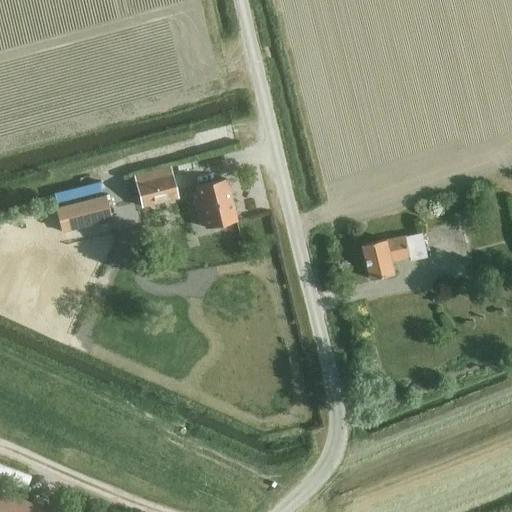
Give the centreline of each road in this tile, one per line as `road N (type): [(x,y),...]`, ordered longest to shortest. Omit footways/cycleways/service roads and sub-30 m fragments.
road 1 (unclassified): [(279,511),(331,454),(339,421),(237,0)]
road 2 (track): [(0,347),(311,484)]
road 3 (unknown): [(0,437),(226,511)]
